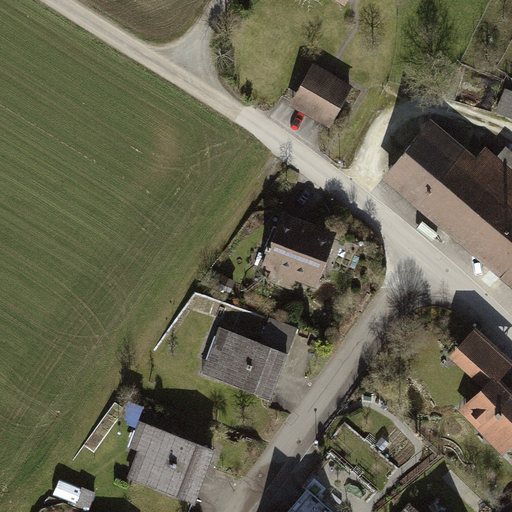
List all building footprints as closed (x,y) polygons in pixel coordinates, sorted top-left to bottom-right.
[(312,112),(332,78),(313,67),(294,102),(312,112)] [(312,112),(311,113),(329,123),(350,87),(332,77),(332,78),(312,112)] [(511,115),(511,94),(504,91),(497,110),(511,115)] [(428,126),(390,171),(508,269),(511,264),(511,196),(508,192),(511,187),(511,156),(505,151),(495,162),(485,153),(475,165),(428,126)] [(312,225),(287,216),(285,220),(282,219),(279,227),(275,226),(266,250),(270,252),(266,261),(275,265),(269,280),(292,288),(297,273),(305,276),(310,265),(322,269),(334,239),(320,234),(319,236),(314,234),(315,232),(315,230),(314,228),(313,226),(312,225)] [(210,353),(203,372),(212,375),(213,373),(240,384),(240,385),(271,397),(296,329),(271,319),(264,339),(270,341),(268,344),(256,340),(256,342),(221,328),(218,336),(225,339),(219,356),(210,353)] [(500,351),(476,329),(469,337),(493,359),(500,351)] [(511,394),(495,377),(467,405),(489,427),(489,434),(504,449),(511,442),(511,441),(511,394)] [(146,434),(130,475),(164,487),(163,489),(195,501),(215,449),(183,437),(182,438),(140,423),(137,431),(146,434)] [(95,493),(84,488),(78,502),(90,507),(95,493)]
